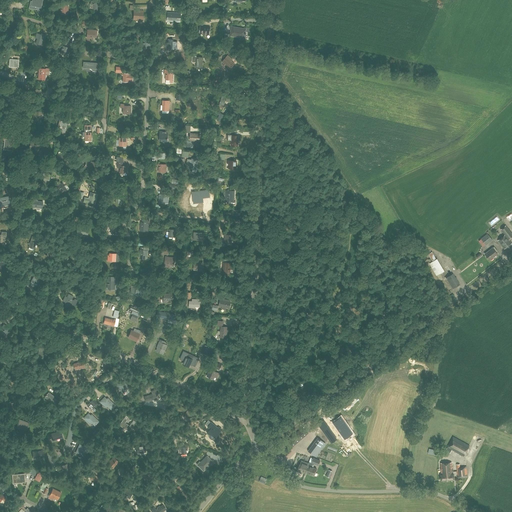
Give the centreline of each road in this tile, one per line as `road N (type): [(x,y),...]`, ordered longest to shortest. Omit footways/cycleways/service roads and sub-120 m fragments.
road 1 (unclassified): [(246,419),(269,0)]
road 2 (unclassified): [(256,447),(511,256)]
road 3 (unclassified): [(246,419),(0,298)]
road 4 (unclassified): [(468,511),(422,490),(303,486),(279,474),(256,447)]
road 5 (track): [(352,197),(315,351),(318,404)]
